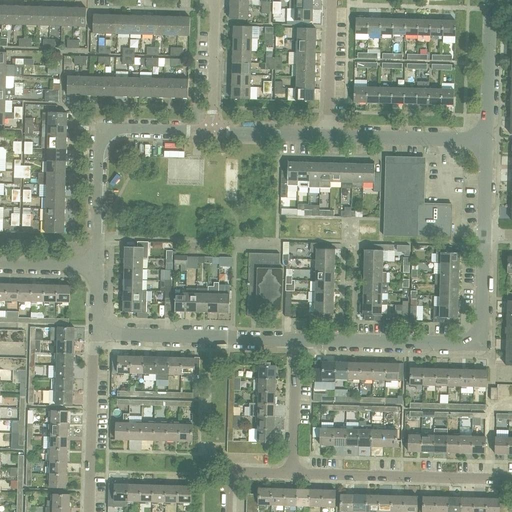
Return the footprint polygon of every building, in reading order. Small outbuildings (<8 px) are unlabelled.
[(290,0),(290,9),(294,9),(312,9),(312,0),(290,0)] [(14,6),(2,6),(2,24),(14,24),(14,6)] [(26,6),(14,6),(14,24),(26,25),(26,6)] [(38,7),(26,6),(26,25),(38,25),(38,7)] [(50,7),(38,7),(38,25),(50,25),(50,7)] [(62,7),(50,7),(50,25),(62,26),(62,7)] [(62,26),(74,26),(75,8),(62,7),(62,26)] [(249,20),(249,7),(230,7),(230,19),(249,20)] [(87,8),(75,8),(74,26),(86,27),(87,8)] [(312,21),(312,9),(294,9),(290,9),(288,9),(288,21),(287,21),(287,25),(298,25),(298,21),(312,21)] [(93,33),(106,33),(107,15),(94,15),(93,33)] [(119,15),(107,15),(106,33),(118,34),(119,15)] [(118,34),(130,34),(130,16),(119,15),(118,34)] [(142,16),(130,16),(130,34),(142,34),(142,16)] [(154,35),(154,16),(142,16),(142,34),(154,35)] [(166,17),(154,16),(154,35),(166,35),(166,17)] [(166,17),(166,35),(178,35),(178,17),(166,17)] [(190,17),(178,17),(178,35),(190,36),(190,17)] [(355,34),(368,34),(368,19),(356,18),(355,34)] [(381,19),(368,19),(368,34),(380,34),(381,19)] [(380,34),(393,35),(393,19),(381,19),(380,34)] [(406,20),(393,19),(393,35),(405,35),(406,20)] [(406,20),(405,35),(418,35),(418,20),(406,20)] [(431,20),(418,20),(418,35),(430,35),(431,20)] [(443,20),(431,20),(430,35),(443,36),(443,20)] [(443,36),(455,36),(455,21),(443,20),(443,36)] [(233,39),(252,39),(252,27),(234,27),(233,39)] [(297,40),(316,41),(316,29),(298,28),(297,40)] [(252,51),(252,39),(233,39),(233,51),(252,51)] [(316,53),(316,41),(297,40),(297,52),(316,53)] [(252,51),(233,51),(233,63),(251,63),(252,51)] [(297,64),(315,65),(316,53),(297,52),(297,64)] [(251,75),(251,63),(233,63),(232,75),(251,75)] [(0,76),(6,77),(6,72),(23,72),(23,70),(25,70),(25,72),(29,74),(33,72),(33,66),(23,65),(15,65),(6,65),(0,64),(0,76)] [(297,64),(296,76),(315,77),(315,65),(297,64)] [(48,66),(48,74),(59,74),(59,66),(48,66)] [(116,96),(128,96),(128,78),(122,78),(122,72),(116,72),(116,78),(116,96)] [(251,87),(251,75),(232,75),(232,87),(251,87)] [(296,76),(296,88),(315,89),(315,77),(296,76)] [(67,95),(80,95),(81,77),(68,77),(67,95)] [(93,77),(81,77),(80,95),(92,95),(93,77)] [(92,95),(104,96),(105,78),(93,77),(92,95)] [(104,96),(116,96),(116,78),(105,78),(104,96)] [(140,96),(140,78),(128,78),(128,96),(140,96)] [(140,96),(152,97),(152,79),(140,78),(140,96)] [(152,97),(164,97),(165,79),(152,79),(152,97)] [(164,97),(176,97),(177,79),(165,79),(164,97)] [(177,79),(176,97),(188,98),(188,80),(177,79)] [(232,99),(250,100),(251,87),(232,87),(232,99)] [(366,102),(367,87),(354,87),(354,102),(366,102)] [(366,102),(379,103),(379,87),(367,87),(366,102)] [(392,88),(379,87),(379,103),(391,103),(392,88)] [(15,89),(6,89),(0,88),(0,100),(6,101),(6,96),(22,96),(23,89),(15,89)] [(296,101),(314,101),(315,89),(296,88),(296,101)] [(391,103),(404,103),(404,88),(392,88),(391,103)] [(404,103),(416,104),(416,88),(404,88),(404,103)] [(428,104),(429,89),(416,88),(416,104),(428,104)] [(428,104),(441,104),(441,89),(429,89),(428,104)] [(441,89),(441,104),(453,105),(454,89),(441,89)] [(49,125),(67,125),(67,113),(57,113),(49,112),(43,112),(42,125),(49,125)] [(67,137),(67,125),(49,125),(48,137),(67,137)] [(48,137),(48,149),(67,149),(67,137),(48,137)] [(66,161),(67,149),(48,149),(48,161),(66,161)] [(66,161),(48,161),(47,173),(66,173),(66,161)] [(288,162),(288,164),(288,173),(282,173),(281,198),(288,198),(288,186),(298,186),(299,163),(288,162)] [(299,163),(298,186),(298,187),(309,187),(309,181),(310,163),(299,163)] [(321,163),(310,163),(309,181),(309,187),(320,187),(321,163)] [(331,163),(328,163),(321,163),(320,187),(331,188),(331,182),(331,166),(331,163)] [(331,163),(331,166),(331,182),(342,182),(342,164),(331,163)] [(386,163),(384,217),(384,235),(417,236),(420,236),(439,237),(451,237),(451,204),(435,204),(425,203),(425,182),(426,164),(418,164),(386,163)] [(353,164),(349,164),(342,164),(342,182),(352,182),(353,166),(353,164)] [(353,164),(353,166),(352,182),(353,182),(353,187),(363,187),(363,182),(364,164),(353,164)] [(373,192),(380,192),(381,175),(374,175),(375,165),(364,164),(363,182),(374,183),(373,192)] [(66,185),(66,173),(47,173),(47,185),(66,185)] [(47,197),(65,197),(66,185),(47,185),(47,197)] [(65,209),(65,197),(47,197),(47,209),(65,209)] [(23,208),(23,220),(31,220),(32,208),(23,208)] [(65,209),(47,209),(46,221),(65,221),(65,209)] [(64,233),(65,221),(46,221),(46,233),(64,233)] [(125,258),(143,259),(148,259),(149,242),(138,242),(138,247),(125,247),(125,258)] [(317,257),(317,260),(335,260),(335,249),(319,248),(320,243),(313,243),(313,253),(317,257)] [(365,250),(365,261),(383,261),(387,261),(388,250),(394,250),(394,245),(368,244),(368,245),(369,245),(369,250),(365,250)] [(449,253),(449,247),(437,246),(436,263),(441,264),(459,264),(460,253),(449,253)] [(249,285),(248,312),(248,317),(256,317),(256,312),(282,312),(284,269),(280,269),(280,254),(249,253),(249,279),(249,283),(248,283),(248,285),(249,285)] [(175,256),(175,265),(184,265),(184,257),(175,256)] [(143,269),(143,259),(125,258),(125,269),(143,269)] [(334,271),(335,260),(317,260),(316,270),(334,271)] [(365,261),(364,272),(383,272),(383,261),(365,261)] [(459,275),(459,264),(441,264),(441,274),(459,275)] [(143,280),(143,269),(125,269),(125,280),(143,280)] [(334,271),(316,270),(316,281),(334,282),(334,271)] [(387,272),(383,272),(364,272),(364,283),(382,283),(386,283),(387,272)] [(459,275),(441,274),(435,274),(435,285),(441,285),(459,286),(459,275)] [(142,291),(143,280),(125,280),(124,291),(142,291)] [(172,292),(172,285),(172,281),(161,281),(161,285),(161,291),(165,291),(172,292)] [(334,293),(334,282),(316,281),(316,292),(334,293)] [(208,287),(208,289),(208,294),(208,313),(218,313),(219,295),(219,284),(216,283),(215,287),(208,287)] [(364,283),(364,293),(382,294),(382,283),(364,283)] [(7,302),(19,302),(20,285),(7,284),(7,302)] [(20,285),(19,302),(32,303),(32,285),(20,285)] [(32,303),(44,303),(45,285),(32,285),(32,303)] [(44,303),(57,303),(57,286),(45,285),(44,303)] [(458,297),(459,286),(441,285),(440,296),(458,297)] [(70,304),(70,286),(57,286),(57,303),(70,304)] [(176,289),(176,293),(175,312),(186,312),(187,294),(180,294),(180,290),(176,289)] [(197,312),(197,294),(198,289),(187,289),(187,294),(186,312),(197,312)] [(198,289),(197,294),(197,312),(208,313),(208,294),(208,289),(198,289)] [(219,295),(218,313),(230,313),(230,290),(224,290),(224,295),(219,295)] [(142,291),(124,291),(124,301),(142,302),(142,291)] [(334,303),(334,293),(316,292),(315,303),(334,303)] [(364,304),(382,305),(388,305),(388,300),(382,300),(382,294),(364,293),(364,304)] [(458,307),(458,297),(440,296),(440,307),(458,307)] [(142,313),(142,302),(124,301),(124,312),(138,313),(138,318),(144,318),(144,313),(142,313)] [(334,303),(315,303),(315,314),(333,315),(334,303)] [(381,316),(382,305),(364,304),(361,304),(360,315),(365,315),(364,320),(384,321),(384,316),(381,316)] [(433,322),(444,322),(444,318),(458,319),(458,307),(440,307),(434,307),(433,322)] [(57,341),(75,342),(75,329),(58,328),(57,341)] [(30,343),(29,353),(35,353),(40,353),(41,341),(36,341),(30,340),(30,343)] [(75,354),(75,342),(57,341),(57,354),(75,354)] [(74,367),(75,354),(57,354),(57,366),(74,367)] [(131,357),(118,357),(118,374),(130,374),(131,357)] [(130,374),(143,374),(143,357),(131,357),(130,374)] [(143,374),(156,375),(156,358),(143,357),(143,374)] [(168,375),(169,358),(156,358),(156,375),(155,380),(168,380),(168,375)] [(168,375),(181,376),(181,358),(169,358),(168,375)] [(199,368),(194,367),(194,359),(181,358),(181,376),(199,376),(199,368)] [(335,383),(335,380),(335,362),(323,362),(322,369),(314,369),(314,382),(335,383)] [(335,380),(347,380),(348,363),(335,362),(335,380)] [(348,363),(347,380),(360,380),(361,363),(348,363)] [(360,380),(373,381),(373,363),(361,363),(360,380)] [(373,381),(385,381),(386,363),(373,363),(373,381)] [(386,363),(385,381),(398,381),(399,364),(386,363)] [(74,379),(74,367),(57,366),(56,379),(74,379)] [(259,367),(259,379),(276,380),(276,367),(259,367)] [(410,386),(423,386),(424,369),(411,368),(410,386)] [(436,369),(424,369),(423,386),(436,386),(436,369)] [(436,386),(449,387),(449,369),(436,369),(436,386)] [(449,387),(461,387),(462,370),(449,369),(449,387)] [(462,370),(461,387),(474,387),(475,370),(462,370)] [(474,387),(487,388),(487,370),(475,370),(474,387)] [(74,392),(74,379),(56,379),(56,392),(74,392)] [(276,380),(259,379),(258,392),(276,392),(276,380)] [(73,405),(74,392),(56,392),(50,391),(50,404),(73,405)] [(258,392),(258,404),(275,405),(276,392),(258,392)] [(258,404),(258,417),(275,417),(275,405),(258,404)] [(51,424),(69,424),(69,412),(52,411),(51,424)] [(123,415),(123,423),(116,423),(116,441),(129,441),(129,423),(129,415),(123,415)] [(258,417),(257,430),(275,430),(275,417),(258,417)] [(142,424),(129,423),(129,441),(141,441),(142,424)] [(68,437),(69,424),(51,424),(51,437),(68,437)] [(154,442),(154,424),(142,424),(141,441),(154,442)] [(167,424),(154,424),(154,442),(167,442),(167,424)] [(179,442),(180,425),(167,424),(167,442),(179,442)] [(192,425),(180,425),(179,442),(192,442),(192,425)] [(366,430),(359,430),(359,447),(372,447),(372,430),(371,430),(372,425),(366,425),(366,430)] [(321,429),(321,446),(334,447),(334,429),(321,429)] [(347,429),(334,429),(334,447),(346,447),(347,429)] [(347,429),(346,447),(359,447),(359,430),(347,429)] [(274,443),(275,430),(257,430),(257,442),(259,443),(265,443),(270,443),(274,443)] [(385,430),(372,430),(372,447),(384,448),(385,430)] [(397,431),(385,430),(384,448),(397,448),(397,431)] [(409,452),(421,453),(422,435),(409,435),(409,452)] [(435,436),(422,435),(421,453),(434,453),(435,436)] [(435,436),(434,453),(447,453),(447,436),(435,436)] [(460,436),(447,436),(447,453),(460,454),(460,436)] [(473,436),(460,436),(460,454),(472,454),(473,436)] [(485,454),(486,437),(473,436),(472,454),(485,454)] [(51,449),(68,450),(68,437),(51,437),(51,449)] [(496,437),(495,454),(508,455),(508,437),(496,437)] [(68,462),(68,450),(51,449),(50,462),(68,462)] [(67,475),(68,462),(50,462),(50,475),(67,475)] [(67,475),(50,475),(49,487),(67,488),(67,475)] [(127,508),(127,502),(128,485),(115,484),(109,484),(108,507),(127,508)] [(141,485),(128,485),(127,502),(140,502),(141,485)] [(140,502),(153,502),(153,485),(141,485),(140,502)] [(166,485),(153,485),(153,502),(165,503),(166,485)] [(165,503),(177,503),(178,486),(166,485),(165,503)] [(191,486),(178,486),(177,503),(190,503),(191,486)] [(259,505),(272,506),(272,488),(259,488),(259,494),(259,500),(259,505)] [(285,488),(272,488),(272,506),(284,506),(285,488)] [(297,506),(297,489),(285,488),(284,506),(297,506)] [(310,489),(297,489),(297,506),(309,507),(310,489)] [(323,490),(310,489),(309,507),(322,507),(323,490)] [(336,490),(323,490),(322,507),(335,508),(336,490)] [(345,511),(353,511),(354,495),(341,494),(341,511),(345,511)] [(53,508),(70,508),(71,495),(53,495),(53,508)] [(366,511),(367,495),(354,495),(353,511),(366,511)] [(378,511),(379,496),(367,495),(366,511),(378,511)] [(391,511),(392,496),(379,496),(378,511),(391,511)] [(404,511),(405,496),(392,496),(391,511),(404,511)] [(417,511),(417,497),(405,496),(404,511),(417,511)] [(423,511),(435,511),(436,497),(423,497),(423,511)] [(448,511),(449,498),(436,497),(435,511),(448,511)] [(448,511),(461,511),(462,498),(449,498),(448,511)] [(473,511),(474,498),(462,498),(461,511),(473,511)] [(486,511),(487,498),(474,498),(473,511),(486,511)] [(499,511),(499,510),(499,504),(500,499),(487,498),(486,511),(499,511)]
